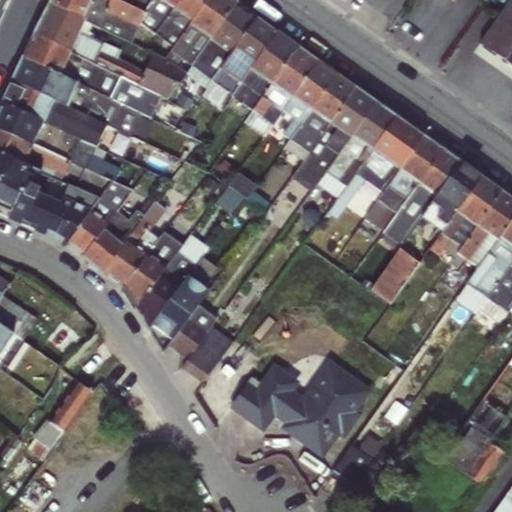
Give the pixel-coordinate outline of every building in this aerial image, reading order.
[(93,0),(52,0),(49,5),(84,22),(93,0)] [(146,14),(143,13),(114,0),(93,0),(84,22),(95,27),(98,29),(105,13),(141,27),(146,14)] [(114,0),(143,13),(152,0),(114,0)] [(155,37),(174,10),(159,0),(152,0),(143,13),(146,14),(141,27),(155,37)] [(159,0),(174,10),(181,0),(159,0)] [(181,0),(174,10),(193,23),(209,0),(181,0)] [(200,33),(210,40),(212,38),(237,4),(230,0),(209,0),(193,23),(190,25),(200,33)] [(511,0),(479,46),(511,68),(511,0)] [(256,19),(237,4),(212,38),(232,52),(256,19)] [(71,55),(84,22),(49,5),(33,37),(71,55)] [(174,10),(155,37),(174,48),(190,25),(193,23),(174,10)] [(105,13),(98,29),(132,45),(141,27),(105,13)] [(277,34),(256,19),(232,52),(219,71),(241,86),(251,72),(277,34)] [(91,39),(95,27),(84,22),(71,55),(160,97),(168,101),(185,75),(176,68),(165,60),(153,54),(149,64),(91,39)] [(174,48),(171,52),(182,60),(200,33),(190,25),(174,48)] [(200,33),(182,60),(191,66),(191,67),(210,40),(200,33)] [(298,49),(277,34),(251,72),(271,86),(298,49)] [(71,55),(33,37),(23,59),(61,77),(71,55)] [(191,66),(211,83),(219,71),(232,52),(212,38),(210,40),(191,66)] [(318,64),(298,49),(271,86),(291,101),(293,100),(318,64)] [(171,52),(165,60),(176,68),(182,60),(171,52)] [(150,119),(160,97),(71,55),(61,77),(78,84),(142,115),(150,119)] [(61,77),(23,59),(12,82),(54,103),(68,109),(78,84),(61,77)] [(337,77),(318,64),(293,100),(312,112),(337,77)] [(233,99),(241,86),(219,71),(211,83),(201,96),(218,109),(228,94),(233,99)] [(246,122),(271,86),(251,72),(241,86),(233,99),(226,108),(246,122)] [(355,90),(337,77),(312,112),(331,125),(355,90)] [(54,103),(12,82),(2,105),(44,124),(54,103)] [(131,138),(142,115),(78,84),(68,109),(107,126),(131,138)] [(291,101),(271,86),(246,122),(244,125),(265,139),(285,112),(291,101)] [(375,104),(355,90),(331,125),(352,138),(375,104)] [(291,142),(312,112),(293,100),(291,101),(285,112),(295,119),(283,136),(291,142)] [(97,149),(107,126),(68,109),(54,103),(44,124),(79,141),(97,149)] [(396,119),(375,104),(352,138),(373,152),(396,119)] [(44,124),(2,105),(0,109),(0,131),(33,148),(44,124)] [(331,125),(312,112),(291,142),(309,154),(331,125)] [(423,138),(396,119),(373,152),(400,172),(423,138)] [(44,124),(33,148),(69,164),(79,141),(44,124)] [(352,138),(331,125),(309,154),(306,159),(314,165),(303,182),(315,191),(318,186),(352,138)] [(33,148),(0,131),(0,155),(24,166),(33,148)] [(352,138),(318,186),(339,200),(340,198),(373,152),(352,138)] [(442,151),(423,138),(400,172),(417,185),(442,151)] [(29,169),(60,183),(69,164),(33,148),(24,166),(29,169)] [(460,165),(442,151),(417,185),(436,199),(460,165)] [(203,152),(195,164),(207,171),(214,160),(203,152)] [(373,152),(340,198),(351,204),(366,183),(383,195),(400,172),(373,152)] [(24,166),(0,155),(0,177),(21,187),(29,169),(24,166)] [(456,214),(481,179),(460,165),(436,199),(456,214)] [(69,208),(77,191),(60,183),(29,169),(21,187),(69,208)] [(69,208),(55,238),(65,245),(101,199),(113,183),(86,171),(77,191),(69,208)] [(417,185),(400,172),(383,195),(364,221),(382,233),(396,214),(417,185)] [(21,187),(0,177),(0,213),(7,216),(21,187)] [(476,228),(501,194),(481,179),(456,214),(476,228)] [(101,199),(118,211),(133,193),(113,183),(101,199)] [(168,186),(145,217),(128,240),(148,256),(158,241),(148,233),(178,192),(168,186)] [(21,187),(7,216),(55,238),(69,208),(21,187)] [(498,240),(511,221),(511,201),(501,194),(476,228),(497,243),(498,240)] [(232,198),(221,213),(228,218),(239,202),(232,198)] [(101,199),(65,245),(83,259),(105,231),(116,215),(118,211),(101,199)] [(456,214),(436,199),(421,218),(442,233),(456,214)] [(129,220),(116,215),(105,231),(123,247),(128,240),(145,217),(135,212),(129,220)] [(455,260),(476,228),(456,214),(442,233),(429,251),(439,259),(443,252),(455,260)] [(511,250),(511,221),(498,240),(511,250)] [(148,256),(166,270),(179,254),(192,233),(183,228),(173,241),(165,234),(158,241),(148,256)] [(477,269),(497,243),(476,228),(455,260),(450,265),(457,271),(464,260),(477,269)] [(105,231),(83,259),(102,274),(123,247),(105,231)] [(182,249),(198,263),(211,247),(195,234),(182,249)] [(123,247),(102,274),(120,288),(121,290),(148,256),(128,240),(123,247)] [(487,301),(511,263),(511,250),(498,240),(497,243),(477,269),(466,285),(487,301)] [(420,265),(399,250),(371,291),(391,305),(420,265)] [(162,274),(180,288),(191,274),(196,266),(179,254),(166,270),(162,274)] [(166,270),(148,256),(121,290),(134,310),(162,274),(166,270)] [(511,308),(511,263),(487,301),(507,316),(511,308)] [(162,274),(134,310),(148,332),(180,288),(162,274)] [(164,350),(168,346),(198,307),(206,292),(210,288),(191,274),(180,288),(148,332),(164,350)] [(40,325),(0,297),(0,329),(17,341),(25,347),(40,325)] [(507,316),(487,301),(479,312),(500,327),(507,316)] [(198,307),(168,346),(186,365),(212,328),(217,321),(198,307)] [(233,342),(212,328),(186,365),(182,371),(202,385),(233,342)] [(0,366),(17,341),(0,329),(0,366)] [(251,379),(228,409),(263,434),(274,418),(284,426),(281,430),(322,460),(338,437),(343,440),(361,416),(356,412),(371,392),(327,361),(301,397),(293,392),(299,384),(273,365),(259,385),(251,379)] [(92,395),(78,385),(51,424),(38,436),(33,443),(45,452),(47,453),(63,431),(66,433),(93,397),(92,395)] [(448,449),(441,459),(465,476),(488,443),(505,419),(481,402),(448,449)] [(418,443),(441,459),(448,449),(425,434),(418,443)] [(358,450),(351,446),(333,472),(359,489),(386,448),(367,436),(358,450)] [(45,452),(33,443),(11,476),(9,474),(0,487),(0,491),(12,499),(45,452)] [(488,443),(465,476),(479,485),(502,453),(488,443)] [(511,511),(511,487),(494,511),(511,511)]
